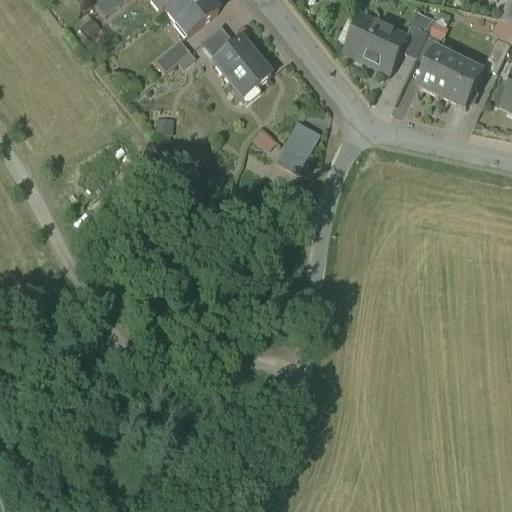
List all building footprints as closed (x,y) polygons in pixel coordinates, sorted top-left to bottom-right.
[(130,0),(105,0),(94,9),(104,22),(131,1),(130,0)] [(145,0),(159,18),(164,14),(182,0),(145,0)] [(182,0),(164,14),(186,43),(218,18),(203,0),(182,0)] [(511,0),(500,26),(511,28),(511,0)] [(406,44),(362,23),(346,58),(391,79),(401,57),(408,44),(406,44)] [(429,40),(412,32),(406,44),(408,44),(401,57),(418,65),(429,40)] [(214,67),(233,50),(219,33),(200,49),(214,67)] [(214,67),(212,68),(242,105),(270,83),(239,45),(233,50),(214,67)] [(498,45),(484,73),(498,80),(511,51),(498,45)] [(180,47),(155,67),(165,78),(189,58),(180,47)] [(484,80),(436,57),(418,92),(439,103),(440,102),(467,115),(484,80)] [(511,91),(502,113),(511,117),(511,91)] [(320,143),(298,130),(285,153),(307,165),(320,143)]
